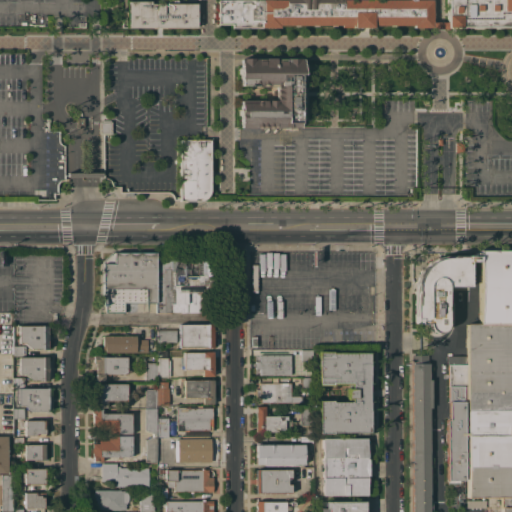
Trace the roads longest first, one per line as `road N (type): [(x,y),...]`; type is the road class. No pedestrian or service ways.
road 1 (residential): [(232,511),(231,227)]
road 2 (residential): [(392,511),(392,275)]
road 3 (residential): [(67,511),(67,357),(84,300)]
